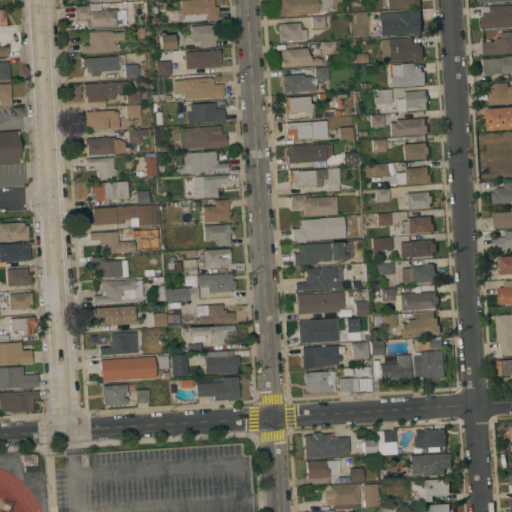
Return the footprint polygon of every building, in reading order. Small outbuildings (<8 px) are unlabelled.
[(218,19),(198,20),(198,21),(193,21),(193,20),(180,21),(180,14),(178,14),(178,9),(180,9),(179,0),(203,0),(204,1),(206,1),(205,0),(213,0),(213,6),(217,6),(218,19)] [(276,0),(344,0),(345,3),(331,4),(332,9),(320,10),(319,6),(317,6),(317,12),(288,14),(288,15),(286,16),(286,14),(278,15),(278,8),(277,8),(276,0)] [(419,0),(420,6),(387,8),(386,0),(419,0)] [(88,27),(87,19),(75,20),(74,6),(87,5),(99,4),(100,10),(115,9),(116,25),(88,27)] [(511,4),(511,26),(481,29),(480,7),(511,4)] [(378,13),(410,11),(411,17),(418,16),(418,20),(421,20),(421,33),(379,35),(379,23),(378,13)] [(324,16),(324,28),(311,28),(310,17),(324,16)] [(278,24),(299,22),(299,29),(305,29),(306,38),(300,38),(300,39),(290,40),(290,41),(288,42),(288,40),(279,41),(278,24)] [(216,24),(217,40),(214,40),(215,45),(200,46),(200,41),(190,41),(189,26),(216,24)] [(80,53),(80,46),(88,45),(87,32),(107,30),(107,31),(111,31),(111,32),(123,31),(123,40),(113,40),(113,44),(118,43),(119,51),(80,53)] [(511,53),(483,55),(482,36),(483,36),(484,42),(494,41),(494,39),(500,38),(500,32),(511,31),(511,53)] [(159,49),(158,32),(163,32),(163,35),(173,34),(174,48),(159,49)] [(419,47),(422,47),(423,59),(387,61),(387,59),(381,60),(379,40),(386,39),(386,38),(412,37),(412,43),(419,42),(419,47)] [(338,41),(339,53),(320,54),(320,42),(338,41)] [(0,47),(8,47),(8,55),(0,55),(0,47)] [(308,55),(310,54),(311,58),(309,58),(310,59),(313,59),(313,58),(317,57),(317,59),(320,59),(320,64),(291,66),(292,67),(288,67),(288,66),(281,67),(280,50),(306,48),(308,55)] [(209,50),(209,49),(212,49),(212,50),(220,49),(221,66),(217,66),(217,67),(184,69),(183,52),(209,50)] [(366,53),(366,62),(354,63),(353,54),(366,53)] [(116,56),(116,55),(123,55),(124,65),(137,64),(137,77),(124,78),(123,65),(117,65),(118,69),(97,71),(98,75),(89,76),(89,70),(85,70),(85,67),(81,67),(81,58),(116,56)] [(483,59),(511,56),(511,71),(484,74),(483,70),(482,70),(481,61),(483,61),(483,59)] [(0,61),(8,61),(9,79),(0,79),(0,61)] [(169,61),(170,75),(155,76),(155,61),(169,61)] [(390,87),(389,76),(392,76),(391,65),(413,63),(414,69),(421,68),(421,73),(424,72),(425,84),(390,87)] [(302,74),(303,77),(309,76),(314,78),(313,68),(326,68),(327,78),(315,79),(316,90),(294,92),(294,93),(289,93),(289,92),(282,92),(281,76),(302,74)] [(192,99),(192,96),(182,97),(182,90),(173,90),(173,80),(181,80),(181,79),(209,77),(209,78),(212,78),(213,84),(222,83),(223,97),(192,99)] [(127,81),(127,86),(123,87),(120,87),(121,93),(113,93),(114,97),(105,98),(105,101),(86,102),(86,96),(83,96),(82,84),(127,81)] [(0,83),(9,83),(11,106),(0,106),(0,83)] [(511,85),(511,103),(487,105),(486,84),(507,83),(508,86),(511,85)] [(139,90),(139,103),(126,104),(125,90),(139,90)] [(390,90),(391,103),(373,103),(373,97),(376,96),(376,90),(390,90)] [(425,90),(426,109),(420,109),(420,107),(405,108),(405,111),(396,112),(395,99),(403,98),(403,92),(425,90)] [(346,107),(335,108),(334,94),(343,93),(343,99),(352,99),(352,106),(346,106),(346,107)] [(308,96),(309,103),(311,103),(312,112),(284,114),(283,97),(308,96)] [(214,102),(214,108),(223,108),(224,121),(194,122),(193,111),(188,111),(188,103),(214,102)] [(138,106),(139,108),(140,108),(140,111),(139,111),(139,117),(125,118),(124,107),(138,106)] [(511,106),(511,128),(488,130),(488,129),(487,129),(486,108),(511,106)] [(334,108),(334,110),(339,110),(340,116),(313,117),(313,109),(334,108)] [(112,109),(112,110),(116,110),(116,112),(117,112),(118,128),(89,130),(89,125),(84,125),(84,111),(112,109)] [(382,115),(383,126),(370,127),(369,116),(382,115)] [(424,117),(424,125),(427,125),(427,133),(389,136),(389,122),(395,122),(395,119),(424,117)] [(311,121),(310,119),(315,119),(315,120),(326,120),(326,137),(292,139),(291,134),(285,134),(285,122),(311,121)] [(179,149),(179,138),(182,137),(182,128),(219,125),(220,133),(225,133),(226,147),(179,149)] [(351,126),(352,140),(338,140),(337,127),(351,126)] [(0,130),(17,130),(17,140),(20,140),(21,152),(18,152),(19,163),(0,163),(0,130)] [(127,143),(127,131),(145,130),(145,133),(140,133),(141,142),(127,143)] [(127,152),(127,154),(121,155),(120,153),(87,155),(86,138),(101,137),(101,136),(105,136),(105,137),(113,136),(113,138),(117,138),(123,142),(124,147),(129,147),(129,152),(127,152)] [(384,140),(385,151),(371,151),(371,140),(384,140)] [(165,142),(166,150),(157,150),(157,143),(165,142)] [(426,142),(426,147),(428,146),(429,153),(427,153),(427,157),(402,159),(402,143),(426,142)] [(323,143),(323,144),(330,144),(331,153),(324,160),(287,162),(286,154),(289,154),(288,145),(323,143)] [(198,172),(198,174),(194,174),(194,172),(175,173),(175,168),(181,168),(181,165),(183,165),(183,152),(214,151),(214,159),(216,159),(216,164),(227,163),(227,171),(198,172)] [(356,152),(356,164),(343,165),(342,153),(356,152)] [(154,156),(155,175),(145,175),(144,161),(142,161),(142,157),(154,156)] [(111,157),(112,169),(115,168),(116,175),(113,175),(113,178),(97,179),(96,170),(94,170),(94,165),(84,166),(83,158),(111,157)] [(386,164),(386,171),(388,171),(388,174),(386,174),(387,175),(364,177),(363,166),(386,164)] [(385,184),(384,176),(394,175),(393,172),(403,172),(403,168),(427,166),(428,174),(430,174),(430,182),(404,184),(404,183),(394,184),(394,183),(385,184)] [(296,170),(338,167),(339,183),(338,183),(338,190),(326,191),(325,178),(320,178),(320,185),(292,187),(291,183),(288,183),(287,170),(296,170)] [(227,174),(228,182),(217,182),(218,187),(216,187),(216,196),(193,198),(192,176),(227,174)] [(126,180),(127,199),(94,200),(94,192),(90,192),(89,183),(126,180)] [(511,203),(510,202),(492,204),(491,192),(494,192),(494,188),(503,187),(503,182),(511,181),(511,203)] [(388,189),(388,200),(375,200),(374,190),(388,189)] [(148,190),(148,203),(135,203),(135,191),(148,190)] [(429,191),(429,196),(431,196),(432,202),(430,202),(430,207),(406,208),(405,193),(429,191)] [(304,194),(304,198),(334,196),(335,214),(303,215),(302,207),(289,207),(288,195),(304,194)] [(202,221),(201,206),(213,205),(213,200),(227,199),(227,210),(230,210),(230,214),(228,215),(228,220),(202,221)] [(136,205),(157,204),(158,224),(129,226),(129,219),(122,219),(122,222),(88,224),(87,214),(91,214),(91,208),(136,205)] [(511,211),(511,208),(511,207),(511,227),(493,228),(493,212),(511,211)] [(389,214),(390,224),(376,225),(375,214),(389,214)] [(406,220),(406,217),(431,216),(431,223),(433,223),(434,232),(400,233),(400,221),(406,220)] [(340,217),(340,227),(327,227),(327,234),(306,236),(306,240),(292,240),(291,228),(298,228),(298,225),(300,225),(299,220),(300,220),(300,219),(340,217)] [(0,240),(0,222),(20,221),(21,222),(23,222),(23,225),(27,225),(27,239),(0,240)] [(228,223),(228,229),(231,229),(231,233),(228,233),(229,244),(216,245),(216,239),(203,240),(202,225),(228,223)] [(511,230),(511,247),(507,247),(507,250),(495,251),(494,237),(505,237),(505,231),(511,230)] [(117,252),(117,251),(101,252),(101,244),(99,244),(99,239),(89,240),(88,232),(116,231),(117,241),(133,241),(134,251),(117,252)] [(370,240),(391,238),(392,249),(378,250),(373,255),(371,255),(370,240)] [(408,241),(432,239),(432,243),(434,243),(435,251),(433,251),(433,255),(409,257),(409,256),(401,256),(400,242),(408,241)] [(340,241),(341,253),(344,253),(345,258),(315,260),(315,263),(293,265),(292,253),(297,253),(297,244),(340,241)] [(0,261),(0,243),(22,243),(24,243),(24,246),(28,245),(29,260),(0,261)] [(229,248),(230,264),(219,265),(219,267),(203,268),(202,250),(229,248)] [(126,260),(126,276),(93,278),(92,266),(90,266),(90,257),(103,256),(104,261),(120,260),(126,260)] [(511,256),(511,276),(499,278),(498,266),(496,266),(496,263),(498,262),(498,257),(511,256)] [(196,273),(182,274),(181,259),(195,258),(196,273)] [(393,274),(380,274),(380,272),(375,273),(375,264),(392,263),(393,274)] [(410,267),(410,266),(425,265),(425,264),(431,263),(431,264),(433,264),(434,272),(436,272),(437,280),(401,282),(400,268),(410,267)] [(304,282),(304,277),(306,277),(305,268),(341,266),(342,280),(340,280),(341,287),(294,290),(294,282),(304,282)] [(26,267),(26,268),(27,268),(27,273),(29,273),(30,279),(31,279),(31,282),(30,282),(30,284),(18,285),(18,286),(15,286),(15,285),(6,286),(5,269),(26,267)] [(231,273),(231,280),(234,280),(234,290),(207,292),(207,288),(199,288),(198,284),(195,284),(195,283),(184,284),(184,276),(195,276),(195,275),(231,273)] [(134,279),(134,280),(141,280),(141,284),(146,284),(146,290),(141,290),(142,297),(123,298),(122,290),(120,290),(120,295),(122,295),(122,299),(121,299),(121,301),(92,303),(92,295),(100,295),(99,281),(134,279)] [(504,281),(511,280),(511,303),(498,304),(497,287),(504,287),(504,281)] [(165,301),(156,302),(155,294),(156,294),(156,285),(163,285),(163,289),(164,289),(165,301)] [(164,289),(197,287),(198,299),(176,300),(176,301),(178,301),(178,302),(165,303),(165,301),(164,289)] [(394,295),(399,294),(398,294),(435,291),(435,296),(437,296),(438,303),(436,303),(436,308),(400,310),(399,309),(394,309),(394,300),(381,301),(380,289),(394,288),(394,295)] [(31,292),(31,304),(28,304),(29,308),(24,309),(24,310),(21,310),(21,309),(8,309),(7,293),(31,292)] [(342,292),(343,308),(338,309),(338,311),(296,313),(294,295),(342,292)] [(367,301),(367,314),(354,315),(354,302),(367,301)] [(221,304),(222,309),(225,309),(225,312),(233,311),(233,321),(205,323),(205,322),(195,323),(194,305),(221,304)] [(134,305),(135,323),(101,325),(101,322),(93,322),(92,308),(134,305)] [(180,326),(167,326),(166,311),(179,310),(180,326)] [(165,312),(165,326),(152,326),(151,313),(165,312)] [(433,312),(434,318),(437,317),(437,325),(439,325),(440,333),(401,335),(401,323),(407,323),(407,319),(414,319),(414,313),(433,312)] [(511,353),(502,354),(501,342),(497,342),(495,315),(511,313),(511,353)] [(395,314),(396,326),(372,327),(371,316),(395,314)] [(34,317),(34,324),(30,324),(31,327),(29,327),(29,335),(21,335),(21,330),(10,331),(9,318),(34,317)] [(336,318),(337,341),(298,343),(296,321),(336,318)] [(358,318),(358,331),(346,332),(345,318),(358,318)] [(234,325),(234,334),(227,334),(228,343),(208,344),(208,335),(180,336),(180,328),(234,325)] [(99,355),(98,347),(109,347),(109,342),(110,342),(110,333),(135,332),(136,352),(99,355)] [(441,339),(441,347),(430,348),(429,339),(441,339)] [(0,342),(20,341),(21,350),(30,349),(31,362),(17,363),(0,363),(0,342)] [(382,341),(383,354),(371,354),(370,342),(382,341)] [(367,342),(368,357),(351,359),(350,343),(367,342)] [(200,343),(201,351),(187,351),(187,343),(200,343)] [(336,345),(337,346),(344,345),(344,355),(339,355),(340,361),(336,361),(336,364),(321,365),(321,367),(302,368),(300,347),(336,345)] [(445,346),(446,368),(444,368),(445,378),(437,378),(438,381),(427,381),(427,379),(421,380),(421,377),(414,378),(413,355),(419,354),(419,351),(442,350),(445,346)] [(204,374),(203,358),(201,358),(201,352),(225,351),(225,356),(237,356),(238,366),(236,366),(236,372),(204,374)] [(187,375),(171,376),(169,355),(186,354),(187,375)] [(396,363),(396,355),(409,354),(410,378),(400,379),(400,380),(393,380),(393,384),(387,384),(387,378),(379,379),(378,364),(396,363)] [(167,368),(158,368),(157,356),(167,355),(167,368)] [(153,356),(154,377),(100,381),(99,360),(153,356)] [(511,359),(511,374),(497,376),(496,361),(511,359)] [(0,367),(22,366),(22,374),(37,373),(38,387),(18,388),(18,387),(0,387),(0,367)] [(368,368),(369,375),(354,376),(353,369),(368,368)] [(334,391),(308,393),(308,391),(304,392),(304,382),(303,382),(303,372),(325,371),(332,371),(334,371),(335,379),(333,379),(334,391)] [(221,380),(220,377),(237,376),(238,399),(212,400),(212,396),(195,397),(194,382),(221,380)] [(356,377),(356,378),(364,378),(365,390),(357,391),(357,390),(352,390),(338,391),(337,378),(356,377)] [(126,384),(126,392),(121,393),(121,394),(123,394),(123,396),(122,396),(122,397),(125,397),(125,399),(127,399),(127,401),(125,401),(126,403),(103,405),(102,394),(101,394),(101,385),(126,384)] [(148,389),(148,402),(135,403),(134,389),(148,389)] [(0,391),(10,391),(10,392),(37,390),(38,397),(31,398),(32,412),(27,413),(27,412),(11,413),(11,411),(0,411),(0,391)] [(445,429),(446,446),(415,448),(414,436),(423,436),(423,430),(445,429)] [(395,454),(377,455),(376,431),(394,430),(395,443),(395,454)] [(329,433),(329,437),(347,436),(348,454),(304,457),(302,435),(329,433)] [(375,439),(376,452),(363,453),(362,440),(375,439)] [(36,465),(23,466),(22,454),(36,453),(36,465)] [(450,453),(451,467),(444,467),(444,475),(422,476),(422,473),(410,473),(409,455),(450,453)] [(338,460),(339,474),(329,474),(329,476),(326,476),(326,477),(306,478),(305,461),(338,460)] [(362,467),(362,481),(349,482),(348,468),(362,467)] [(449,478),(450,495),(432,496),(433,501),(416,502),(415,491),(409,492),(409,481),(449,478)] [(326,485),(357,483),(359,508),(333,509),(332,505),(325,505),(324,498),(323,498),(322,487),(326,486),(326,485)] [(376,483),(378,506),(363,506),(362,484),(376,483)]
